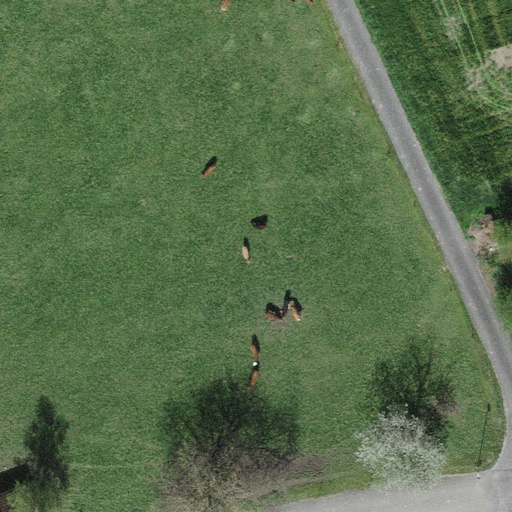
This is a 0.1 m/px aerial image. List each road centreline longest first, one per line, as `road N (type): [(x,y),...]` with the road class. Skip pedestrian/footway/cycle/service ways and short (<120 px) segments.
road 1 (track): [(511,383),(341,0)]
road 2 (residential): [(511,486),(349,511)]
